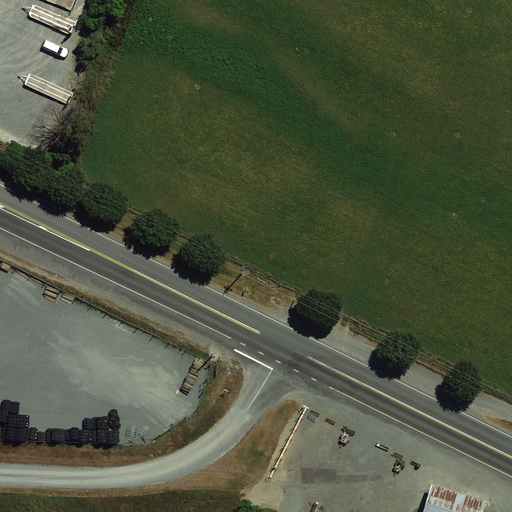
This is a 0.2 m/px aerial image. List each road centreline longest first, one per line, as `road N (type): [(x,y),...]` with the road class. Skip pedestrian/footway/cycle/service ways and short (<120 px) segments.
road 1 (unclassified): [(0,473),(125,476),(188,458),(231,427),(285,346)]
road 2 (primary): [(0,209),(285,346)]
road 3 (primary): [(511,457),(285,346)]
